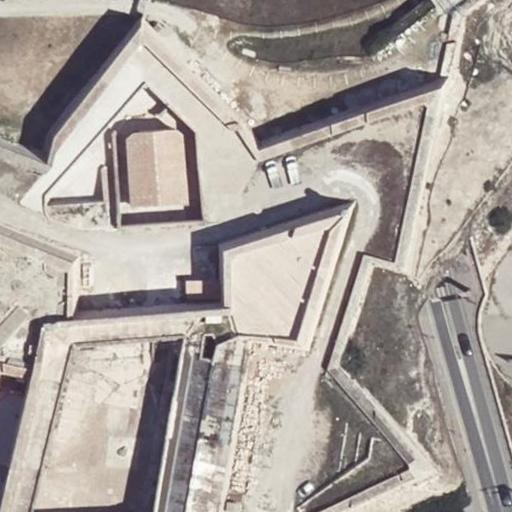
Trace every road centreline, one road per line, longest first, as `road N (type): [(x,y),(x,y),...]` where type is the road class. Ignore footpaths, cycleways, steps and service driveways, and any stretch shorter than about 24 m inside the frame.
road 1 (secondary): [(500,497),(484,468),(350,0)]
road 2 (trunk): [(500,497),(501,467),(377,0)]
